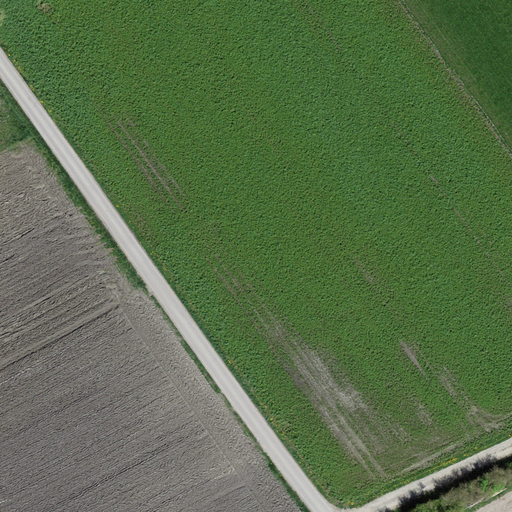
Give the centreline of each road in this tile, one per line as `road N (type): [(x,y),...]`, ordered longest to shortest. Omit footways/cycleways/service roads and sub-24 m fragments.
road 1 (unclassified): [(329,511),(0,59)]
road 2 (track): [(373,511),(511,440)]
